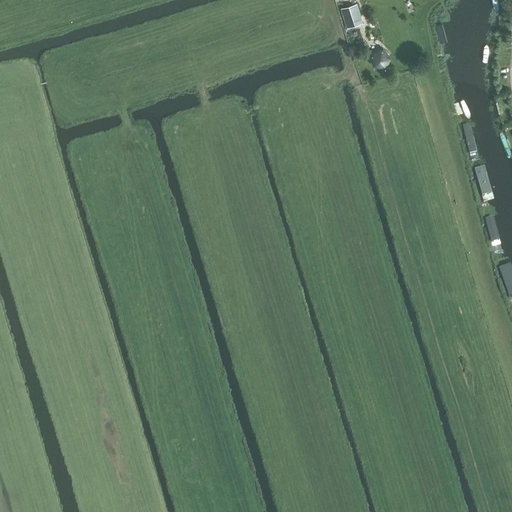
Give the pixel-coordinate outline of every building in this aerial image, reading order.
[(347,28),(363,23),(357,3),(341,8),(347,28)] [(443,25),(436,27),(441,43),(447,41),(443,25)] [(387,69),(391,57),(382,49),(371,56),(374,68),(387,69)] [(467,101),(458,103),(465,134),(474,132),(467,101)] [(474,171),(485,204),(488,203),(488,201),(494,199),(486,167),(474,171)] [(497,215),(486,218),(493,249),(504,246),(497,215)] [(511,304),(511,263),(499,268),(511,305),(511,304)]
